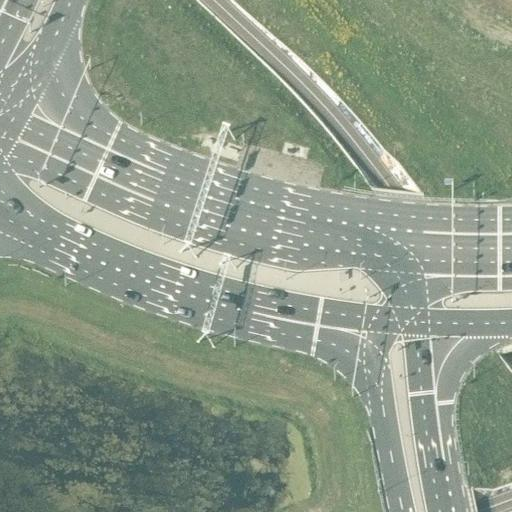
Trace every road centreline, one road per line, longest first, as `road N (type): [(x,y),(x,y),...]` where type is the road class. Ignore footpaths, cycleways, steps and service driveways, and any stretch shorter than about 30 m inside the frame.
road 1 (secondary): [(403,235),(228,209),(7,117)]
road 2 (secondary): [(0,200),(217,292),(374,324)]
road 3 (secondary): [(374,324),(403,511)]
road 4 (secondary): [(448,511),(420,324)]
road 5 (secondary): [(7,117),(68,0)]
